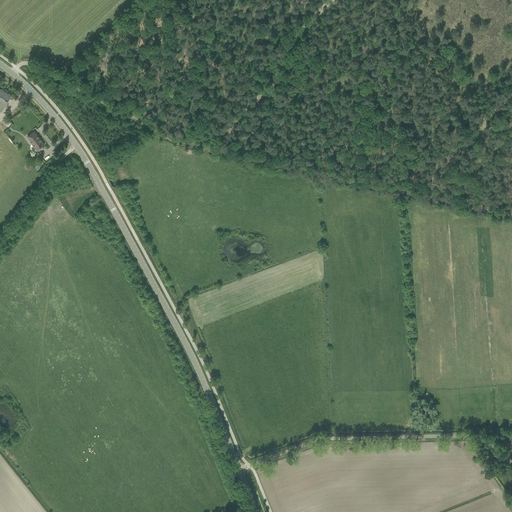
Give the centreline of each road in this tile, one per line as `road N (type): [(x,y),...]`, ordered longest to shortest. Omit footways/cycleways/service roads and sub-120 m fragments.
road 1 (track): [(511,212),(164,137),(68,80),(29,64),(15,67)]
road 2 (tertiary): [(238,470),(171,319),(89,165),(0,62)]
road 3 (unclassified): [(238,470),(316,441),(466,436)]
road 4 (track): [(330,0),(268,55),(249,92),(200,147)]
